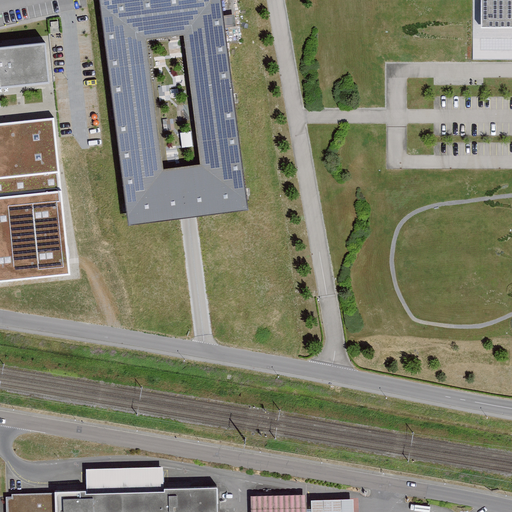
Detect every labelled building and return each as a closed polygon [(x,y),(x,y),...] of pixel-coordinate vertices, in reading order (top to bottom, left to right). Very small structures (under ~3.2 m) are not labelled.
[(129,220),(188,213),(248,205),(221,0),(100,0),(115,112),(129,220)] [(511,0),(481,0),(481,27),(511,26),(511,0)] [(45,40),(0,44),(0,87),(49,83),(45,40)] [(0,280),(70,273),(54,116),(0,121),(0,280)] [(167,467),(89,469),(90,492),(167,490),(167,467)] [(224,511),(223,489),(167,490),(90,492),(9,495),(9,511),(224,511)] [(310,511),(311,507),(310,493),(253,494),(252,511),(310,511)] [(316,507),(311,507),(310,511),(360,511),(360,499),(322,499),(316,500),(316,507)]
